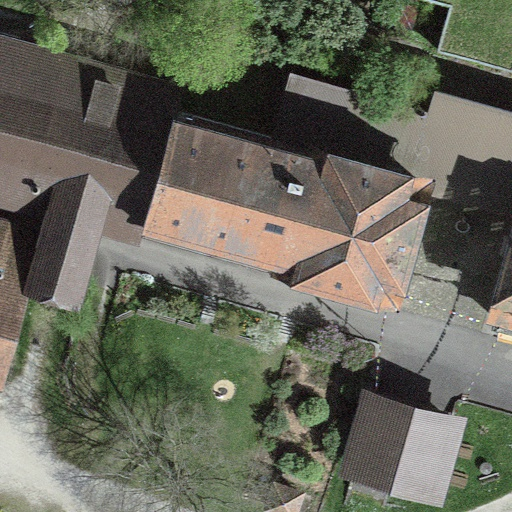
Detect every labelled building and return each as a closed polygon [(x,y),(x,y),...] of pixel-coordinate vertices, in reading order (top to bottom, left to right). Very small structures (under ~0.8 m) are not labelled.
[(511,0),(441,0),(451,2),(438,49),(511,69),(511,0)] [(0,53),(0,171),(57,187),(102,200),(145,212),(145,215),(239,242),(235,257),(284,270),(286,262),(288,256),(390,284),(421,175),(274,134),(175,106),(176,103),(0,53)] [(293,69),(274,134),(421,175),(436,179),(434,189),(511,210),(511,108),(437,88),(431,108),(348,85),(293,69)] [(102,200),(57,187),(48,219),(41,244),(37,260),(30,282),(75,294),(93,230),(102,200)] [(0,231),(0,350),(20,280),(30,282),(37,260),(41,244),(0,231)] [(511,324),(511,325),(511,324),(511,266),(508,280),(503,300),(511,302),(511,324)] [(415,409),(374,398),(356,467),(433,487),(451,418),(415,409)] [(278,483),(270,504),(291,511),(292,511),(301,491),(278,483)]
